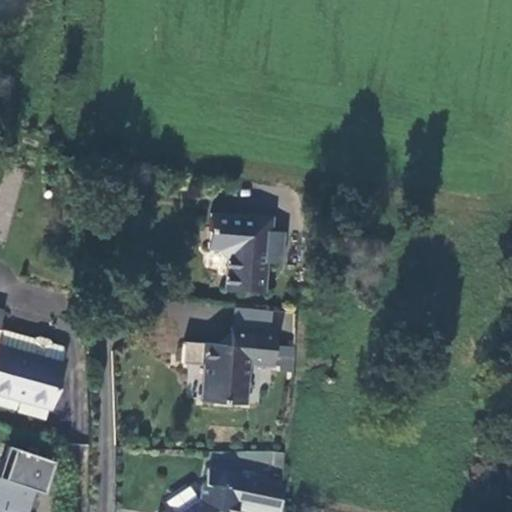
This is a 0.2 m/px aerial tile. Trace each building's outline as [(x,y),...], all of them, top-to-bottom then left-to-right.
[(225,257),(222,288),(262,292),(264,262),(267,230),(268,223),(242,221),(242,215),(208,212),(205,247),(217,248),(225,257)] [(283,232),(267,230),(264,262),(281,264),(283,232)] [(0,392),(49,406),(61,363),(64,352),(61,346),(51,343),(48,338),(38,335),(33,338),(1,329),(0,328),(0,322),(3,311),(0,309),(0,392)] [(271,366),(275,331),(230,327),(228,344),(202,342),(200,363),(202,364),(199,399),(241,403),(245,363),(271,366)] [(55,461),(15,448),(5,479),(8,481),(36,490),(44,493),(55,461)] [(236,511),(238,508),(259,511),(280,511),(282,484),(244,477),(245,475),(209,468),(205,485),(202,484),(199,499),(179,511),(172,511),(169,507),(161,511),(236,511)] [(28,511),(36,490),(0,478),(0,511),(28,511)]
